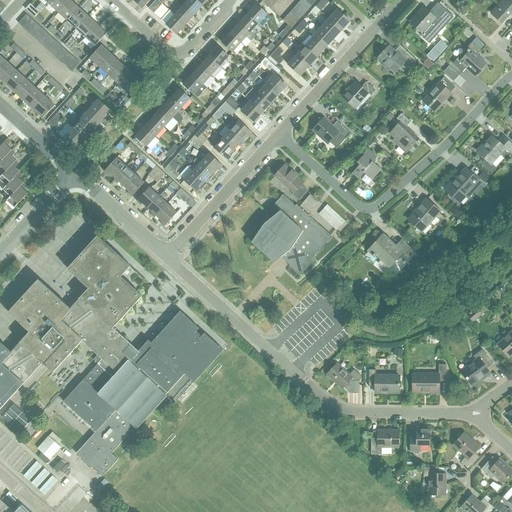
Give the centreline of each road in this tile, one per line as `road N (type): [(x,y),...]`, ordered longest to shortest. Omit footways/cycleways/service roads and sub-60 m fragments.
road 1 (residential): [(476,416),(339,412),(163,255)]
road 2 (residential): [(511,74),(444,147),(368,210),(274,134)]
road 3 (residential): [(274,134),(398,0)]
road 4 (residential): [(163,255),(274,134)]
road 5 (residential): [(163,255),(69,170)]
